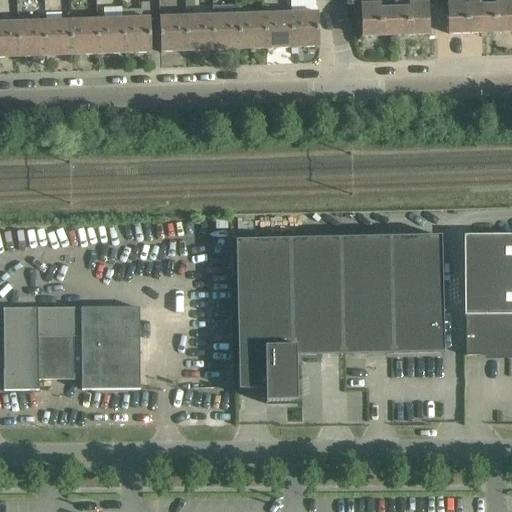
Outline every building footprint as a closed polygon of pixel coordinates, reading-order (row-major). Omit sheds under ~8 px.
[(393,0),(394,10),(395,37),(428,36),(427,4),(410,4),(409,0),(393,0)] [(481,34),(480,7),(480,0),(464,0),(464,3),(447,4),(448,35),(481,34)] [(497,7),(480,7),(481,34),(511,33),(511,1),(497,2),(497,7)] [(362,38),(395,37),(394,10),(379,10),(379,6),(361,6),(362,38)] [(239,51),(238,7),(212,7),(212,18),(213,52),(239,51)] [(238,7),(239,51),(265,50),(264,16),(238,17),(238,7)] [(317,14),(291,15),(292,49),(319,48),(317,14)] [(291,15),(264,16),(265,50),(292,49),(291,15)] [(187,53),(186,18),(159,19),(160,54),(187,53)] [(212,18),(186,18),(187,53),(213,52),(212,18)] [(149,19),(123,20),(124,55),(150,54),(149,19)] [(124,55),(123,20),(96,21),(98,56),(124,55)] [(96,21),(70,22),(71,57),(98,56),(96,21)] [(70,22),(44,23),(45,58),(71,57),(70,22)] [(19,58),(45,58),(44,23),(17,24),(19,58)] [(0,59),(19,58),(17,24),(0,24),(0,59)] [(511,236),(463,237),(464,317),(465,317),(465,357),(511,356),(511,236)] [(380,239),(235,242),(238,392),(258,391),(258,390),(266,390),(266,397),(265,397),(265,405),(267,405),(267,404),(295,403),(295,404),(296,404),(296,401),(295,382),(296,382),(296,367),(297,367),(297,366),(295,366),(295,356),(442,353),(442,332),(443,332),(441,238),(380,239)] [(140,391),(139,310),(3,311),(4,392),(38,392),(38,382),(81,381),(81,391),(140,391)]
